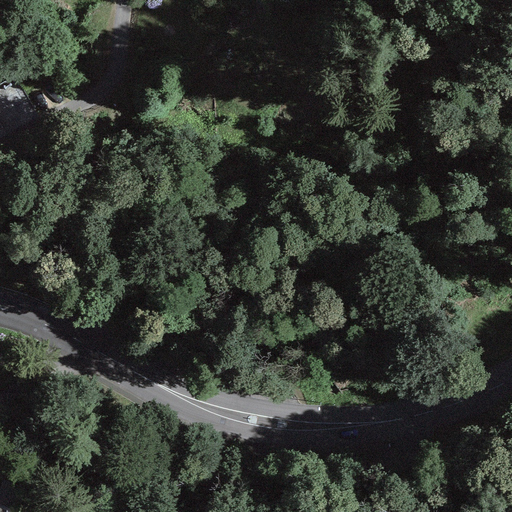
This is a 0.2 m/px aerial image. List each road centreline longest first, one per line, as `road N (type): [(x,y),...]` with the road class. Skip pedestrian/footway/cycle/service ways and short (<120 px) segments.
road 1 (tertiary): [(511,380),(394,420),(268,423),(204,408),(28,316)]
road 2 (unclassified): [(0,148),(108,84),(125,0)]
